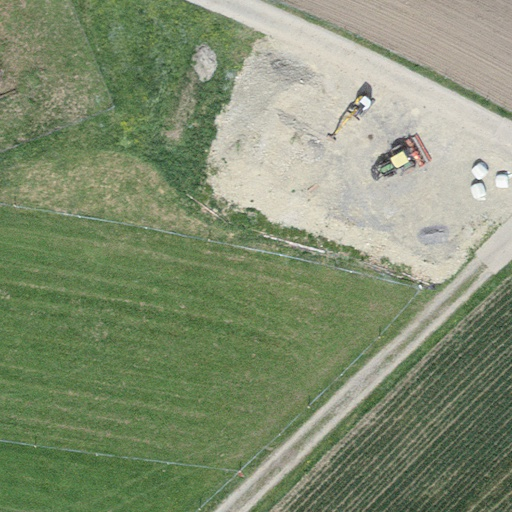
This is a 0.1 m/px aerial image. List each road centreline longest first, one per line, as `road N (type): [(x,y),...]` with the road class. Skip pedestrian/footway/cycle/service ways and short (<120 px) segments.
road 1 (track): [(222,511),(511,233)]
road 2 (track): [(226,0),(481,124)]
